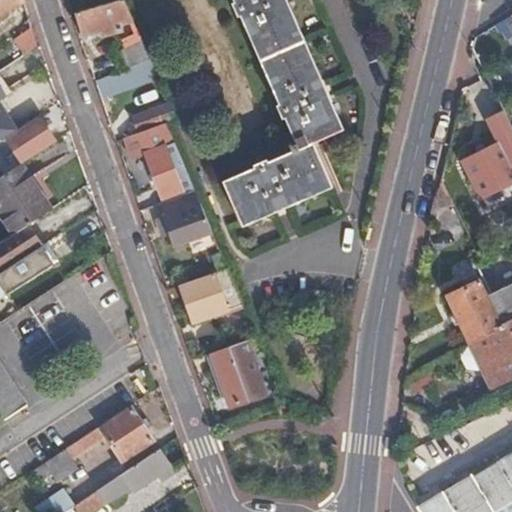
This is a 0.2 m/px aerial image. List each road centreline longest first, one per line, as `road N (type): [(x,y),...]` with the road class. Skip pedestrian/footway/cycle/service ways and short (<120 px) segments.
road 1 (residential): [(234,511),(212,477),(43,0)]
road 2 (tertiary): [(358,511),(386,278),(451,0)]
